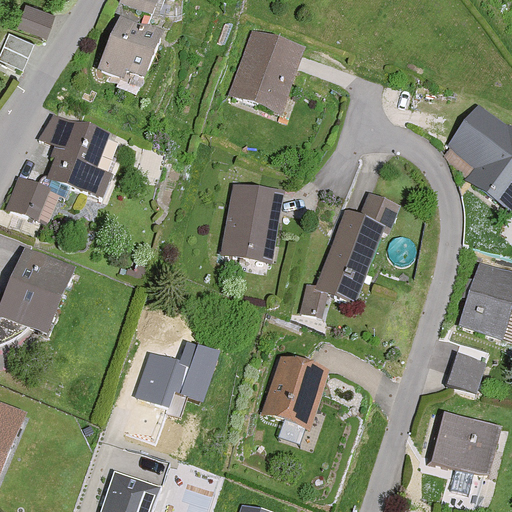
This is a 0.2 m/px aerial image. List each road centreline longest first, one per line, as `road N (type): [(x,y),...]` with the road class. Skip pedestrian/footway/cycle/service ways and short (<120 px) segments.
road 1 (residential): [(366,511),(442,282),(449,213),(440,179),(413,152),(363,138),(335,183)]
road 2 (residential): [(96,0),(0,147)]
